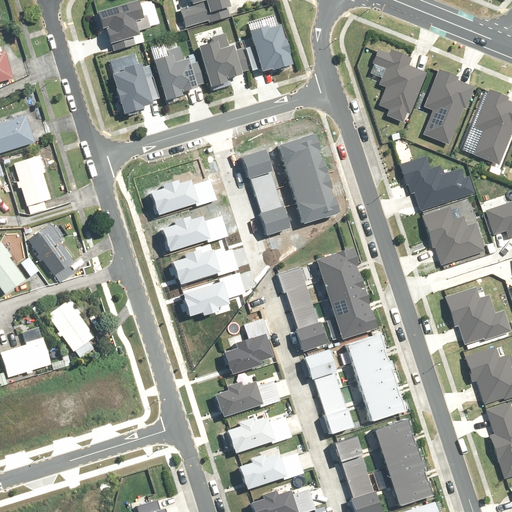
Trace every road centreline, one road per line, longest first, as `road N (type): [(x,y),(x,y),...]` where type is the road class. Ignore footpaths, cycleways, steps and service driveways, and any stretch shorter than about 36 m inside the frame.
road 1 (residential): [(474,511),(332,91)]
road 2 (residential): [(341,511),(218,123)]
road 3 (residential): [(179,422),(0,477)]
road 4 (residential): [(48,0),(95,159)]
road 5 (residential): [(130,269),(179,422)]
road 6 (residential): [(0,308),(130,269)]
road 7 (residential): [(218,123),(95,159)]
road 8 (tertiary): [(394,0),(508,44)]
